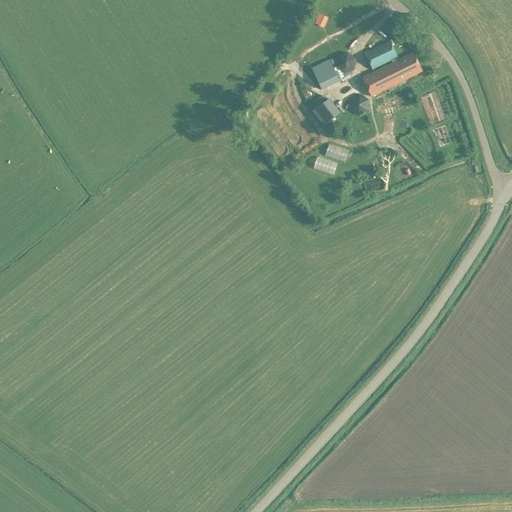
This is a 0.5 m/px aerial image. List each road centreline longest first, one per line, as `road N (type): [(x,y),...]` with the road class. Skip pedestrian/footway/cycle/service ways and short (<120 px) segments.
road 1 (unclassified): [(251,511),(407,342),(502,196)]
road 2 (unclassified): [(502,196),(454,64),(393,0)]
